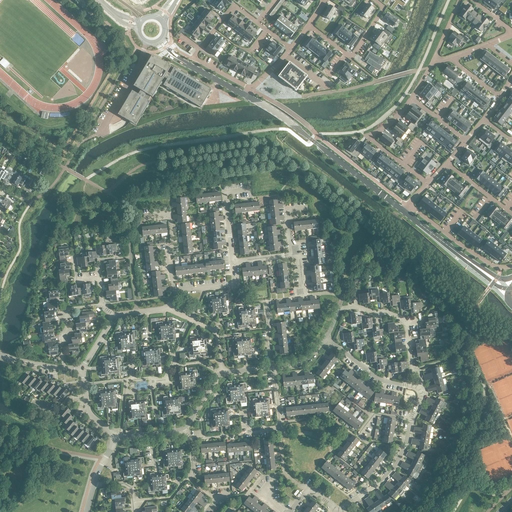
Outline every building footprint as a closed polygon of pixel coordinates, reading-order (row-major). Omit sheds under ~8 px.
[(213,0),(209,6),(214,9),(216,7),(221,11),(224,6),(216,0),(213,0)] [(385,0),(383,3),(386,5),(390,0),(392,0),(395,2),(390,8),(396,0),(385,0)] [(396,0),(390,8),(393,11),(393,10),(398,4),(402,7),(401,8),(405,4),(406,4),(409,0),(396,0)] [(493,0),(489,6),(494,10),(501,0),(493,0)] [(356,14),(365,21),(370,14),(372,16),(375,11),(373,10),(374,9),(368,4),(366,7),(363,5),(356,14)] [(328,8),(322,16),(330,20),(336,10),(329,5),(328,8)] [(467,5),(459,15),(465,19),(473,9),(467,5)] [(206,9),(200,16),(205,19),(207,17),(211,20),(215,15),(206,9)] [(466,19),(471,23),(477,14),(473,10),(473,9),(465,19),(466,19)] [(308,18),(302,13),(299,17),(306,22),(308,18)] [(387,13),(382,20),(386,23),(387,22),(392,26),(397,21),(391,16),(387,13)] [(477,14),(471,23),(476,26),(475,27),(483,17),(482,18),(477,14)] [(228,17),(224,23),(226,24),(234,30),(237,26),(235,24),(238,19),(233,15),(230,19),(228,17)] [(286,19),(281,15),(280,17),(280,16),(274,25),(278,28),(286,19)] [(200,16),(197,20),(206,27),(211,20),(207,17),(205,19),(200,16)] [(483,17),(475,27),(481,32),(489,22),(483,17)] [(237,26),(234,30),(238,34),(245,24),(239,19),(238,19),(235,24),(237,26)] [(286,19),(278,28),(282,31),(290,22),(286,19)] [(196,31),(200,34),(206,27),(197,20),(194,24),(198,28),(196,31)] [(293,25),(290,22),(282,31),(286,34),(293,25)] [(188,31),(197,38),(200,34),(196,31),(198,28),(194,24),(188,31)] [(245,24),(238,34),(242,37),(246,32),(248,34),(252,30),(245,24)] [(344,28),(339,24),(333,33),(337,37),(344,28)] [(298,28),(293,25),(286,34),(291,38),(297,30),(297,29),(298,28)] [(344,28),(337,37),(342,40),(348,32),(344,28)] [(385,30),(383,33),(378,29),(374,34),(385,42),(390,35),(385,30)] [(246,32),(242,37),(244,39),(243,39),(249,44),(250,42),(257,33),(252,30),(248,34),(246,32)] [(448,43),(454,47),(456,44),(458,45),(463,40),(466,42),(468,39),(463,35),(461,37),(454,31),(449,38),(450,39),(448,43)] [(354,33),(352,35),(348,32),(342,40),(346,44),(354,33)] [(357,38),(358,37),(354,33),(346,44),(351,47),(358,38),(357,38)] [(371,39),(375,42),(373,45),(379,49),(385,42),(374,34),(371,39)] [(216,36),(212,41),(221,47),(225,43),(227,45),(229,42),(225,39),(223,41),(216,36)] [(303,45),(308,49),(315,40),(310,36),(303,45)] [(308,49),(312,52),(319,44),(315,40),(308,49)] [(212,41),(209,45),(218,52),(221,47),(212,41)] [(273,42),(265,52),(270,55),(270,54),(277,45),(273,42)] [(312,52),(316,56),(323,47),(319,44),(312,52)] [(205,49),(214,56),(218,52),(209,45),(205,49)] [(277,45),(270,54),(275,58),(282,49),(277,45)] [(316,56),(320,59),(327,50),(323,47),(316,56)] [(332,54),(327,50),(320,59),(325,63),(332,54)] [(486,51),(480,60),(485,63),(491,55),(486,51)] [(370,52),(365,59),(368,60),(367,62),(366,63),(371,65),(368,70),(372,72),(375,68),(379,71),(382,67),(380,65),(383,60),(379,57),(378,58),(370,52)] [(132,91),(118,115),(123,118),(129,122),(130,122),(136,125),(150,102),(148,100),(150,96),(152,98),(161,83),(163,84),(162,85),(201,108),(202,105),(211,90),(174,68),(173,70),(170,68),(171,67),(152,55),(148,63),(142,72),(133,86),(135,88),(133,92),(132,91)] [(230,55),(224,65),(230,68),(233,63),(236,65),(239,59),(230,55)] [(491,55),(485,63),(489,67),(496,59),(491,55)] [(233,63),(230,68),(237,72),(243,62),(239,59),(236,65),(233,63)] [(496,59),(489,67),(494,70),(500,62),(496,59)] [(346,61),(342,67),(352,75),(351,75),(352,76),(356,71),(357,71),(359,69),(352,63),(351,64),(346,61)] [(243,62),(237,72),(243,76),(245,77),(248,71),(245,70),(248,64),(243,62)] [(278,77),(296,91),(307,76),(289,62),(278,77)] [(500,62),(494,70),(498,74),(505,66),(500,62)] [(248,71),(245,77),(251,80),(256,69),(248,64),(245,70),(248,71)] [(449,66),(444,72),(457,82),(454,85),(457,87),(462,81),(457,77),(459,74),(456,71),(453,68),(452,69),(449,66)] [(505,66),(498,74),(503,78),(504,76),(509,69),(505,66)] [(337,73),(341,76),(340,78),(345,83),(351,75),(352,75),(342,67),(337,73)] [(460,91),(465,95),(465,94),(472,86),(467,82),(465,85),(460,91)] [(429,84),(424,90),(434,97),(438,91),(429,84)] [(472,86),(465,94),(469,98),(470,98),(476,89),(472,86)] [(469,98),(474,102),(474,101),(481,93),(476,89),(470,98),(469,98)] [(424,90),(420,95),(430,102),(434,97),(424,90)] [(474,101),(474,102),(478,106),(479,105),(485,96),(481,93),(474,101)] [(479,105),(478,106),(485,111),(488,107),(486,105),(490,100),(485,96),(479,105)] [(500,109),(499,109),(509,117),(511,113),(511,111),(504,106),(501,110),(500,109)] [(413,108),(409,113),(419,120),(423,115),(424,115),(424,116),(426,113),(421,109),(419,112),(413,108)] [(453,109),(446,119),(451,122),(457,114),(458,113),(453,109)] [(499,109),(496,114),(506,122),(509,117),(499,109)] [(405,118),(411,122),(409,125),(414,129),(416,126),(415,125),(419,120),(409,113),(405,118)] [(457,114),(451,122),(455,126),(462,117),(458,113),(457,114)] [(492,119),(501,125),(502,126),(506,122),(496,114),(492,119)] [(455,126),(460,129),(466,121),(467,120),(462,117),(455,126)] [(460,129),(464,133),(471,124),(467,120),(466,121),(460,129)] [(400,122),(396,127),(404,134),(408,128),(412,131),(414,129),(409,125),(407,128),(400,122)] [(423,132),(428,135),(429,133),(435,125),(431,122),(423,132)] [(429,133),(433,137),(440,129),(435,125),(429,133)] [(392,131),(398,136),(396,139),(398,141),(400,143),(402,141),(403,140),(400,138),(404,134),(396,127),(392,131)] [(433,137),(438,140),(444,132),(440,129),(433,137)] [(480,138),(479,140),(483,143),(491,133),(486,130),(480,137),(480,138)] [(438,140),(437,141),(441,144),(448,135),(444,132),(438,140)] [(495,137),(491,133),(483,143),(487,147),(488,146),(489,145),(495,137)] [(394,142),(384,135),(380,140),(390,147),(394,142)] [(441,144),(446,147),(452,139),(448,135),(441,144)] [(345,151),(353,157),(354,157),(356,153),(357,152),(354,150),(355,150),(360,143),(354,139),(345,151)] [(446,148),(445,148),(451,154),(455,149),(453,147),(457,142),(452,139),(446,147),(446,148)] [(494,151),(493,151),(498,155),(499,154),(505,146),(500,142),(495,149),(494,150),(494,151)] [(360,154),(364,157),(371,148),(367,145),(363,150),(362,150),(360,148),(357,152),(356,153),(354,157),(356,158),(356,159),(360,154)] [(499,154),(503,157),(509,149),(505,146),(499,154)] [(364,158),(370,164),(374,159),(371,157),(376,151),(371,148),(364,157),(364,158)] [(468,149),(464,154),(473,161),(477,156),(476,156),(468,149)] [(503,157),(501,159),(506,162),(507,162),(511,154),(511,151),(509,149),(503,157)] [(418,167),(423,171),(431,160),(426,157),(427,154),(425,152),(421,157),(424,159),(418,167)] [(461,159),(469,165),(470,165),(473,161),(464,154),(461,159)] [(378,168),(386,158),(382,155),(374,165),(378,168)] [(378,168),(380,166),(384,170),(390,162),(386,158),(378,168)] [(428,175),(434,167),(436,169),(440,164),(438,162),(436,164),(431,160),(423,171),(428,175)] [(384,170),(388,173),(394,165),(390,162),(384,170)] [(386,176),(390,179),(391,178),(392,176),(399,168),(394,165),(388,173),(386,176)] [(4,173),(2,176),(1,178),(1,179),(3,180),(3,181),(6,183),(8,179),(11,180),(12,178),(13,176),(14,174),(14,173),(12,172),(12,171),(7,168),(6,171),(4,173)] [(392,176),(391,178),(395,182),(403,172),(399,168),(392,176)] [(480,169),(474,178),(478,181),(485,173),(480,169)] [(13,176),(12,178),(14,180),(12,184),(15,185),(15,184),(18,186),(19,184),(22,178),(23,175),(19,173),(18,173),(15,172),(14,174),(13,176)] [(441,183),(440,184),(445,188),(446,187),(454,178),(448,173),(444,179),(441,183)] [(485,173),(478,181),(482,185),(489,176),(485,173)] [(23,175),(22,178),(19,184),(21,185),(21,187),(23,188),(26,184),(30,186),(33,180),(25,174),(24,176),(23,175)] [(401,180),(397,185),(404,190),(412,180),(408,176),(404,182),(401,180)] [(489,176),(482,185),(487,188),(493,180),(489,176)] [(446,187),(451,191),(458,182),(454,178),(446,187)] [(412,180),(404,190),(411,196),(415,191),(413,189),(417,183),(412,180)] [(493,180),(487,188),(491,191),(497,183),(493,180)] [(451,191),(456,194),(463,185),(462,185),(458,182),(451,191)] [(491,191),(495,194),(502,186),(497,183),(491,191)] [(456,194),(455,196),(460,199),(457,202),(461,204),(464,199),(462,197),(468,189),(463,185),(456,194)] [(506,190),(502,186),(495,194),(500,198),(506,190)] [(425,197),(419,205),(423,208),(429,201),(425,197)] [(0,206),(2,208),(5,209),(7,210),(10,205),(11,202),(5,198),(3,201),(0,198),(0,206)] [(423,208),(427,212),(433,203),(429,201),(423,208)] [(429,214),(431,215),(438,207),(433,203),(427,212),(430,214),(429,214)] [(486,215),(491,219),(499,210),(493,206),(491,209),(489,212),(488,212),(486,215)] [(431,215),(435,219),(442,210),(438,207),(431,215)] [(447,214),(442,210),(435,219),(440,222),(447,214)] [(492,219),(496,223),(503,214),(499,210),(491,219),(491,220),(492,219)] [(500,227),(501,227),(508,217),(503,214),(496,223),(501,226),(500,227)] [(500,228),(505,232),(506,231),(509,228),(511,225),(511,223),(511,220),(508,217),(501,227),(500,228)] [(457,234),(462,238),(469,230),(464,226),(457,234)] [(466,241),(467,241),(473,233),(469,230),(462,238),(466,241)] [(473,233),(467,241),(471,245),(477,236),(473,233)] [(479,234),(477,236),(471,245),(476,248),(482,240),(481,239),(483,237),(479,234)] [(482,248),(486,252),(493,243),(488,240),(482,248)] [(489,254),(491,256),(497,247),(493,243),(486,252),(489,254)] [(115,245),(105,246),(107,256),(113,255),(113,252),(116,251),(115,245)] [(68,249),(68,246),(58,247),(59,250),(60,261),(67,260),(66,256),(69,256),(68,249)] [(107,256),(105,246),(95,247),(96,252),(97,254),(100,253),(100,257),(107,256)] [(497,247),(491,256),(495,259),(502,251),(497,247)] [(507,254),(502,251),(495,259),(498,261),(499,261),(500,262),(507,254)] [(90,253),(86,253),(87,263),(94,262),(93,259),(97,259),(97,254),(96,252),(90,253)] [(79,258),(77,258),(77,265),(81,265),(81,267),(88,267),(87,263),(86,253),(81,254),(78,254),(79,258)] [(67,260),(60,261),(61,270),(61,271),(69,270),(71,270),(70,263),(67,263),(67,260)] [(116,261),(109,261),(109,265),(106,265),(107,272),(117,270),(116,261)] [(61,271),(61,270),(59,271),(60,284),(65,283),(65,280),(67,280),(66,276),(69,276),(69,270),(61,271)] [(117,270),(107,272),(107,278),(110,278),(111,281),(118,280),(117,270)] [(118,280),(111,281),(111,285),(108,285),(109,291),(116,291),(119,291),(119,290),(120,290),(121,290),(121,289),(122,288),(121,286),(121,285),(120,284),(119,284),(118,284),(118,280)] [(289,288),(288,282),(280,283),(281,289),(276,289),(277,293),(286,292),(286,288),(289,288)] [(84,288),(81,288),(81,295),(91,294),(90,284),(84,285),(84,288)] [(68,297),(80,295),(81,295),(81,288),(77,289),(77,286),(70,287),(71,291),(68,292),(68,297)] [(378,289),(374,290),(374,288),(373,287),(368,288),(368,293),(369,293),(370,301),(376,300),(376,297),(379,297),(379,294),(379,293),(378,289)] [(59,297),(59,291),(58,289),(49,290),(49,292),(50,302),(54,301),(54,302),(56,302),(57,302),(56,298),(59,297)] [(116,291),(109,291),(106,292),(107,298),(110,298),(110,301),(117,301),(117,299),(116,291)] [(369,293),(368,293),(358,294),(359,302),(363,301),(363,304),(370,303),(370,301),(369,293)] [(389,293),(379,294),(379,297),(380,301),(383,301),(384,304),(390,303),(389,297),(389,293)] [(219,298),(217,298),(218,305),(226,304),(226,301),(229,301),(228,294),(224,294),(224,297),(219,298)] [(218,305),(217,298),(214,298),(214,295),(210,296),(211,306),(218,305)] [(399,295),(389,297),(390,303),(390,307),(397,306),(396,303),(400,302),(399,298),(400,298),(399,295)] [(399,298),(400,302),(400,308),(404,307),(404,311),(411,310),(410,304),(410,297),(400,298),(399,298)] [(50,302),(47,302),(48,312),(54,312),(58,311),(57,305),(56,305),(55,305),(54,302),(54,301),(50,302)] [(420,303),(410,304),(411,310),(411,314),(418,313),(417,310),(421,310),(420,303)] [(226,306),(226,304),(218,305),(219,313),(223,313),(223,316),(227,315),(227,312),(228,312),(228,306),(226,306)] [(218,305),(211,306),(211,310),(208,310),(209,314),(219,313),(218,305)] [(243,307),(239,308),(240,318),(248,317),(247,310),(243,310),(243,307)] [(257,309),(247,310),(248,317),(255,316),(255,313),(258,313),(257,309)] [(54,312),(48,312),(44,313),(46,323),(49,322),(52,322),(52,318),(55,318),(54,312)] [(94,317),(94,312),(82,313),(83,317),(79,317),(80,324),(89,323),(90,323),(90,318),(94,317)] [(430,314),(428,316),(428,323),(425,323),(426,330),(436,329),(435,319),(434,313),(430,314)] [(351,325),(362,323),(361,317),(357,317),(357,314),(350,315),(351,325)] [(255,318),(255,316),(248,317),(248,325),(252,325),(252,328),(256,327),(256,324),(258,324),(258,323),(258,318),(255,318)] [(248,317),(240,318),(240,322),(237,322),(238,329),(247,328),(247,325),(248,325),(248,317)] [(362,323),(362,329),(372,328),(371,319),(365,320),(365,323),(362,323)] [(172,322),(172,324),(165,324),(166,332),(175,331),(174,328),(177,328),(176,321),(172,322)] [(42,323),(43,327),(41,327),(40,328),(41,333),(44,333),(54,332),(53,325),(50,326),(49,322),(46,323),(42,323)] [(165,324),(163,325),(162,322),(156,323),(156,328),(156,327),(158,327),(159,333),(166,332),(165,324)] [(89,323),(80,324),(76,324),(77,330),(80,330),(80,334),(82,333),(82,334),(87,333),(86,328),(89,327),(89,326),(89,323)] [(394,323),(387,324),(389,334),(394,334),(394,333),(398,332),(398,326),(395,327),(394,323)] [(378,327),(372,328),(373,339),(376,340),(378,340),(380,339),(380,337),(383,336),(383,329),(379,330),(378,327)] [(436,329),(426,330),(419,330),(420,337),(423,337),(424,340),(425,340),(431,340),(430,330),(436,329)] [(127,342),(134,341),(134,338),(137,337),(136,331),(132,331),(132,334),(126,334),(127,342)] [(176,340),(175,331),(166,332),(167,340),(171,340),(171,343),(175,342),(175,340),(176,340)] [(54,332),(44,333),(45,343),(48,343),(52,342),(51,339),(54,338),(54,332)] [(127,342),(126,334),(123,335),(122,332),(115,333),(116,337),(119,337),(119,343),(127,342)] [(159,333),(159,336),(156,337),(157,341),(159,341),(167,340),(166,332),(159,333)] [(403,332),(398,332),(394,333),(394,334),(394,340),(395,343),(402,342),(401,339),(404,339),(403,332)] [(80,334),(75,334),(75,338),(72,338),(73,345),(79,344),(83,344),(82,334),(82,333),(80,334)] [(354,342),(354,340),(353,333),(342,334),(343,341),(347,340),(347,343),(354,342)] [(199,347),(198,339),(195,340),(194,337),(190,337),(191,348),(199,347)] [(199,347),(206,346),(206,343),(209,342),(209,338),(198,339),(199,347)] [(233,341),(233,342),(234,342),(234,343),(234,344),(236,344),(236,349),(244,348),(243,340),(239,341),(239,338),(235,338),(233,338),(233,340),(233,341)] [(253,339),(243,340),(244,348),(251,347),(251,344),(254,343),(253,339)] [(364,339),(354,340),(354,342),(355,350),(361,350),(361,347),(365,346),(364,339)] [(425,340),(424,340),(418,341),(419,344),(416,345),(416,351),(426,350),(425,340)] [(135,346),(134,341),(127,342),(128,349),(131,349),(132,352),(138,351),(137,345),(135,346)] [(55,342),(52,342),(48,343),(49,353),(50,353),(50,356),(59,355),(58,352),(59,352),(58,345),(55,345),(55,342)] [(127,342),(119,343),(120,346),(117,347),(117,351),(117,353),(122,352),(122,350),(128,349),(127,342)] [(402,346),(402,342),(395,343),(396,353),(406,352),(405,345),(402,346)] [(79,344),(73,345),(68,345),(69,352),(72,351),(73,355),(80,354),(79,344)] [(206,346),(199,347),(200,355),(203,354),(203,357),(208,357),(206,346)] [(152,357),(151,350),(148,350),(148,347),(143,348),(145,358),(152,357)] [(199,347),(191,348),(192,351),(189,352),(189,358),(195,357),(195,355),(200,355),(199,347)] [(251,347),(244,348),(245,355),(248,355),(248,358),(254,357),(254,351),(252,352),(251,347)] [(244,348),(236,349),(236,352),(233,352),(234,359),(238,359),(238,356),(245,355),(244,348)] [(152,357),(160,357),(159,353),(162,353),(162,349),(151,350),(152,357)] [(421,361),(428,360),(426,350),(416,351),(417,358),(420,357),(421,361)] [(377,362),(376,357),(375,352),(365,354),(366,360),(370,360),(370,363),(377,362)] [(325,355),(325,354),(324,356),(334,364),(337,359),(331,354),(328,357),(325,355)] [(111,366),(110,359),(107,359),(106,356),(100,357),(100,361),(103,361),(103,367),(111,366)] [(118,362),(121,362),(120,356),(115,357),(115,358),(110,359),(111,366),(119,365),(118,362)] [(330,369),(334,364),(324,356),(322,358),(326,361),(323,364),(330,369)] [(387,359),(386,358),(383,358),(383,356),(376,357),(377,362),(378,370),(384,369),(384,366),(387,366),(387,364),(387,359)] [(152,357),(145,358),(145,362),(142,362),(143,368),(149,367),(149,366),(153,365),(152,357)] [(160,357),(152,357),(153,365),(156,365),(157,368),(161,367),(160,357)] [(408,369),(407,362),(397,363),(398,373),(405,372),(404,369),(408,369)] [(397,363),(387,364),(387,366),(388,371),(391,371),(392,374),(398,373),(397,363)] [(318,364),(316,366),(326,374),(330,369),(323,364),(321,367),(318,364)] [(119,365),(111,366),(112,374),(115,374),(116,377),(119,376),(122,376),(121,370),(119,370),(119,365)] [(111,366),(103,367),(104,371),(101,371),(101,377),(107,376),(107,374),(112,374),(111,366)] [(315,368),(318,370),(316,373),(322,378),(326,374),(316,366),(315,368)] [(424,375),(424,378),(441,373),(439,367),(431,370),(432,373),(424,375)] [(348,373),(345,370),(340,377),(345,381),(353,371),(351,369),(348,373)] [(193,373),(187,374),(188,382),(195,381),(195,377),(198,377),(197,370),(193,371),(193,373)] [(183,371),(179,372),(180,382),(188,382),(187,374),(183,374),(183,371)] [(345,381),(349,384),(355,378),(352,376),(354,372),(353,371),(345,381)] [(434,382),(442,379),(441,373),(424,378),(425,381),(433,378),(434,382)] [(30,378),(25,374),(20,381),(25,385),(27,383),(31,379),(30,378)] [(31,379),(27,383),(32,387),(33,386),(37,381),(36,381),(31,376),(30,378),(31,379)] [(360,377),(357,380),(355,378),(349,384),(354,388),(362,378),(360,377)] [(364,380),(362,378),(354,388),(359,392),(364,385),(361,383),(364,380)] [(37,381),(33,386),(38,390),(39,388),(43,383),(42,383),(38,379),(36,381),(37,381)] [(444,385),(442,379),(434,382),(435,385),(427,387),(428,390),(444,385)] [(43,383),(39,388),(44,392),(45,390),(49,386),(49,385),(44,381),(42,383),(43,383)] [(195,381),(188,382),(189,389),(192,389),(192,392),(197,391),(195,381)] [(188,382),(180,382),(180,386),(177,386),(178,390),(189,389),(188,382)] [(236,394),(244,393),(243,389),(246,389),(246,383),(240,384),(240,386),(235,386),(236,394)] [(49,386),(45,390),(50,395),(52,393),(56,388),(55,388),(50,384),(49,385),(49,386)] [(236,394),(235,386),(232,387),(232,384),(227,384),(229,393),(229,395),(236,394)] [(367,388),(364,385),(359,392),(364,396),(372,386),(370,384),(367,388)] [(438,393),(446,391),(444,385),(428,390),(429,392),(437,390),(438,393)] [(56,387),(55,388),(56,388),(52,393),(57,397),(58,395),(62,390),(61,390),(56,386),(56,387)] [(371,391),(373,387),(372,386),(364,396),(368,399),(374,393),(371,391)] [(63,388),(61,390),(62,390),(58,395),(63,399),(68,392),(63,388)] [(107,399),(107,392),(103,392),(103,389),(99,390),(100,400),(107,399)] [(374,402),(380,403),(382,390),(380,390),(379,394),(376,393),(374,402)] [(107,399),(115,399),(115,395),(118,395),(117,391),(107,392),(107,399)] [(386,404),(392,405),(394,392),(392,392),(391,396),(387,395),(386,404)] [(244,393),(236,394),(237,401),(240,401),(241,404),(247,403),(246,397),(244,397),(244,393)] [(236,394),(229,395),(229,398),(226,398),(227,404),(233,404),(233,402),(237,401),(236,394)] [(172,406),(171,399),(168,399),(168,396),(163,397),(165,407),(172,406)] [(428,397),(426,400),(441,408),(444,409),(447,404),(437,398),(435,401),(428,397)] [(172,406),(180,405),(179,402),(182,402),(182,398),(171,399),(172,406)] [(265,401),(261,401),(262,409),(269,408),(269,405),(272,404),(271,398),(265,399),(265,401)] [(107,399),(100,400),(100,404),(97,404),(98,410),(104,409),(104,407),(108,407),(107,399)] [(116,403),(115,399),(107,399),(108,407),(112,407),(112,410),(118,409),(117,403),(116,403)] [(262,409),(261,401),(257,402),(257,399),(253,399),(254,410),(262,409)] [(138,410),(137,403),(133,403),(133,400),(129,401),(130,411),(138,410)] [(444,409),(441,408),(426,400),(425,402),(432,406),(431,409),(438,413),(441,408),(443,409),(444,409)] [(138,410),(145,410),(145,406),(148,406),(147,402),(137,403),(138,410)] [(180,405),(172,406),(173,414),(177,414),(177,417),(183,416),(182,410),(180,410),(180,405)] [(333,411),(338,415),(343,409),(338,405),(333,411)] [(172,406),(165,407),(165,411),(162,411),(163,418),(167,417),(167,415),(173,414),(172,406)] [(68,414),(70,412),(65,407),(60,413),(65,417),(68,414)] [(269,408),(262,409),(262,416),(266,416),(266,419),(270,419),(269,408)] [(435,418),(438,413),(431,409),(429,412),(422,408),(421,410),(435,418)] [(217,412),(217,409),(210,409),(211,415),(213,415),(214,420),(221,419),(220,411),(217,412)] [(262,409),(254,410),(254,413),(251,413),(252,418),(262,416),(262,409)] [(343,419),(348,412),(343,409),(338,415),(343,419)] [(138,410),(130,411),(130,415),(127,415),(128,421),(134,420),(134,419),(138,418),(138,410)] [(146,414),(145,410),(138,410),(138,418),(142,418),(142,421),(148,420),(148,414),(146,414)] [(221,411),(220,411),(221,419),(229,418),(228,415),(231,414),(231,410),(221,411)] [(435,418),(421,410),(419,413),(427,417),(425,420),(432,424),(435,418)] [(352,416),(348,412),(343,419),(347,423),(352,416)] [(68,414),(65,417),(62,420),(67,424),(70,420),(71,421),(73,418),(72,418),(68,414)] [(347,423),(352,426),(357,419),(352,416),(347,423)] [(229,418),(221,419),(222,426),(225,426),(226,429),(230,428),(230,426),(229,418)] [(221,419),(214,420),(214,423),(211,423),(212,428),(222,426),(221,419)] [(360,426),(362,423),(357,419),(352,426),(357,430),(360,426)] [(70,420),(67,424),(65,427),(70,431),(74,426),(75,426),(75,425),(71,421),(70,420)] [(74,426),(70,431),(69,432),(74,437),(75,436),(80,429),(79,430),(75,426),(74,426)] [(80,429),(75,436),(80,440),(80,439),(86,433),(85,432),(85,433),(80,429)] [(421,434),(421,437),(429,439),(430,433),(414,430),(413,433),(421,434)] [(90,437),(86,433),(80,439),(85,443),(86,443),(91,436),(90,437)] [(347,435),(345,437),(355,446),(359,441),(353,436),(350,439),(347,435)] [(96,440),(91,436),(86,443),(91,447),(92,444),(96,440)] [(355,446),(345,437),(343,439),(347,443),(345,445),(351,450),(355,446)] [(428,444),(411,442),(411,444),(419,446),(419,449),(421,450),(421,451),(428,453),(427,454),(429,454),(429,451),(427,451),(428,444)] [(348,455),(351,450),(345,445),(343,448),(339,445),(337,447),(348,455)] [(348,455),(337,447),(336,449),(340,452),(337,455),(344,460),(348,455)] [(169,449),(163,449),(164,455),(166,455),(166,459),(174,459),(173,451),(170,451),(169,449)] [(174,459),(182,458),(181,455),(184,454),(184,450),(173,451),(174,459)] [(380,450),(376,454),(382,460),(386,455),(380,450)] [(417,452),(416,455),(408,451),(407,453),(422,461),(425,456),(417,452)] [(422,461),(407,453),(406,456),(413,460),(412,463),(422,468),(424,463),(422,461)] [(382,460),(376,454),(372,459),(379,464),(382,460)] [(137,460),(133,460),(134,468),(141,467),(141,464),(144,464),(143,457),(137,458),(137,460)] [(129,458),(123,458),(124,464),(125,464),(126,469),(134,468),(133,460),(129,461),(129,458)] [(183,468),(182,458),(174,459),(175,466),(178,466),(178,469),(183,468)] [(174,459),(166,459),(167,463),(164,463),(164,467),(175,466),(174,459)] [(372,459),(368,464),(375,469),(379,464),(372,459)] [(321,468),(326,472),(331,465),(327,461),(321,468)] [(412,463),(410,465),(403,461),(401,464),(416,472),(419,474),(422,468),(412,463)] [(375,469),(368,464),(365,469),(371,474),(375,469)] [(416,472),(401,464),(400,467),(407,471),(406,474),(410,476),(409,477),(411,479),(413,477),(416,479),(419,474),(416,472)] [(331,476),(336,469),(331,465),(326,472),(331,476)] [(142,478),(141,467),(134,468),(134,476),(138,475),(138,478),(142,478)] [(257,472),(251,467),(247,472),(253,477),(257,472)] [(134,468),(126,469),(126,472),(123,473),(124,477),(127,476),(134,476),(134,468)] [(341,472),(336,469),(331,476),(335,479),(341,472)] [(367,479),(371,474),(365,469),(361,474),(367,479)] [(247,472),(243,476),(250,481),(253,477),(247,472)] [(346,476),(341,472),(335,479),(340,483),(346,476)] [(396,472),(394,474),(406,485),(410,481),(404,475),(402,478),(396,473),(396,472)] [(159,483),(158,476),(154,476),(154,473),(150,473),(151,484),(159,483)] [(406,485),(394,474),(392,476),(398,482),(396,484),(402,490),(406,485)] [(159,483),(166,482),(166,479),(169,479),(168,475),(158,476),(159,483)] [(243,476),(239,481),(246,486),(250,481),(243,476)] [(345,487),(350,480),(346,476),(340,483),(345,487)] [(355,484),(350,480),(345,487),(350,491),(355,484)] [(246,486),(239,481),(236,486),(242,491),(246,486)] [(398,495),(402,490),(396,484),(394,487),(388,482),(388,481),(385,483),(398,495)] [(166,482),(159,483),(159,491),(163,490),(163,493),(167,493),(166,482)] [(151,484),(151,487),(148,488),(149,494),(155,493),(154,491),(159,491),(159,483),(151,484)] [(398,495),(385,483),(383,486),(390,491),(388,494),(394,499),(398,495)] [(112,499),(114,499),(121,498),(121,492),(118,492),(117,488),(105,490),(106,495),(111,494),(112,499)] [(384,496),(379,489),(376,491),(386,505),(391,501),(386,495),(384,496)] [(203,495),(197,490),(193,495),(206,505),(208,503),(201,498),(203,495)] [(381,508),(386,505),(376,491),(374,493),(379,500),(376,501),(381,508)] [(204,508),(206,505),(193,495),(189,500),(196,505),(198,502),(204,508)] [(244,503),(249,507),(257,497),(255,496),(252,499),(249,497),(244,503)] [(369,496),(366,498),(376,511),(381,508),(376,501),(374,503),(369,496)] [(256,502),(259,499),(257,497),(249,507),(254,511),(259,504),(256,502)] [(124,498),(121,498),(114,499),(116,509),(123,508),(122,505),(125,504),(124,498)] [(375,511),(376,511),(366,498),(364,500),(365,501),(369,507),(366,509),(368,511),(375,511)] [(189,500),(185,504),(195,511),(200,511),(194,507),(196,505),(189,500)] [(310,504),(307,501),(305,503),(315,511),(319,506),(313,501),(310,504)] [(254,511),(260,511),(266,505),(264,503),(262,507),(259,504),(254,511)] [(306,511),(314,511),(315,511),(305,503),(304,505),(307,508),(305,511),(306,511)]
